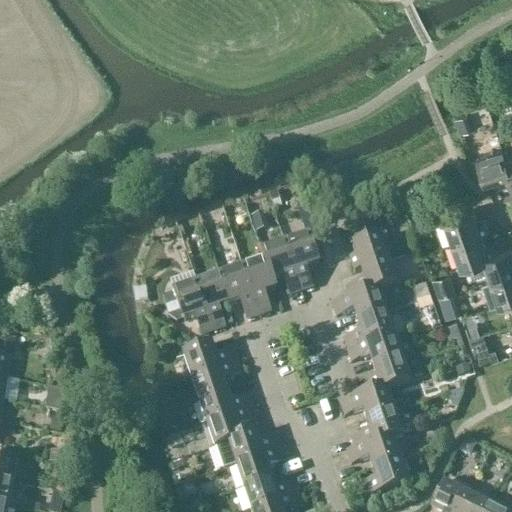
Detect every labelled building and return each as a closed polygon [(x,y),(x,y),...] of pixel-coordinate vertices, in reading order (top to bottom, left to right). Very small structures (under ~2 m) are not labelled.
[(511,196),(511,180),(504,157),(505,157),(502,148),(477,156),(487,185),(499,181),(505,199),(511,196)] [(444,219),(452,243),(482,233),(488,231),(484,219),(477,221),(473,209),(444,219)] [(355,276),(362,274),(361,273),(390,263),(383,241),(387,240),(384,228),(369,233),(372,243),(353,249),(357,261),(351,264),(355,276)] [(461,266),(483,259),(483,258),(507,249),(507,248),(503,237),(485,244),(482,233),(452,243),(461,266)] [(309,239),(286,247),(302,294),(313,290),(307,272),(319,268),(309,239)] [(483,258),(483,259),(490,280),(511,272),(511,246),(507,248),(507,249),(483,258)] [(290,298),(302,294),(286,247),(262,255),(265,264),(266,263),(273,283),(274,283),(284,280),(290,298)] [(265,264),(243,271),(259,318),(271,314),(265,296),(277,292),(274,283),(273,283),(266,263),(265,264)] [(380,292),(380,293),(398,287),(390,263),(361,273),(362,274),(365,284),(347,290),(351,301),(351,302),(380,292)] [(243,271),(221,279),(230,308),(242,304),(248,322),(259,318),(243,271)] [(511,272),(490,280),(499,304),(511,299),(511,272)] [(221,279),(198,287),(215,333),(225,330),(219,311),(230,308),(221,279)] [(202,338),(215,333),(198,287),(174,295),(184,323),(196,319),(202,338)] [(455,288),(446,291),(452,311),(461,308),(455,288)] [(355,314),(358,325),(387,315),(380,293),(380,292),(351,302),(351,301),(332,307),(337,320),(355,314)] [(344,342),(348,354),(395,338),(387,315),(358,325),(362,336),(344,342)] [(482,334),(469,339),(477,362),(478,366),(499,359),(496,349),(488,352),(482,334)] [(0,381),(7,382),(15,341),(5,340),(5,339),(0,338),(0,381)] [(403,361),(395,338),(348,354),(352,365),(370,359),(374,370),(403,361)] [(184,358),(192,382),(239,366),(235,355),(217,361),(213,349),(184,358)] [(411,385),(403,361),(374,370),(378,382),(360,388),(363,399),(364,400),(388,391),(389,392),(411,385)] [(192,382),(200,405),(229,395),(225,384),(243,378),(239,366),(192,382)] [(363,413),(367,424),(396,414),(389,392),(388,391),(364,400),(363,399),(341,406),(345,419),(363,413)] [(229,395),(200,405),(208,428),(255,412),(251,400),(233,406),(229,395)] [(259,423),(255,412),(208,428),(216,451),(229,447),(229,446),(244,441),(244,440),(240,429),(259,423)] [(353,441),(356,452),(357,453),(394,440),(395,441),(404,438),(396,414),(367,424),(371,435),(353,441)] [(229,447),(237,468),(284,453),(280,441),(262,447),(257,435),(244,440),(244,441),(229,446),(229,447)] [(369,461),(373,473),(402,463),(395,441),(394,440),(357,453),(356,452),(347,455),(351,467),(369,461)] [(237,468),(244,491),(273,482),(269,471),(288,464),(284,453),(237,468)] [(0,485),(13,488),(17,466),(0,463),(0,485)] [(410,486),(402,463),(373,473),(377,484),(359,490),(363,502),(410,486)] [(216,464),(201,476),(209,486),(224,474),(216,464)] [(462,511),(469,499),(472,491),(450,480),(433,511),(462,511)] [(273,482),(244,491),(251,511),(257,511),(299,498),(295,486),(277,493),(273,482)] [(0,485),(0,507),(9,510),(13,488),(0,485)] [(299,498),(257,511),(296,511),(303,510),(299,498)] [(488,511),(490,509),(469,499),(462,511),(488,511)]
